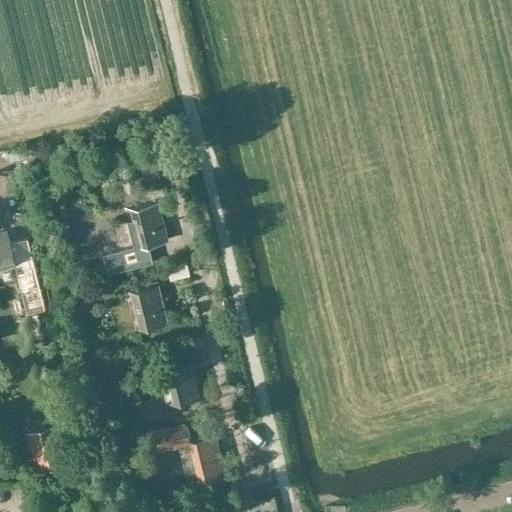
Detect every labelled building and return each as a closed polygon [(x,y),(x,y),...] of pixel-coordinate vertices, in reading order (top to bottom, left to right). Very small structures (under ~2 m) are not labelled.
[(133,144),(140,168),(145,183),(159,179),(151,141),(133,144)] [(132,207),(142,246),(167,240),(157,201),(132,207)] [(0,268),(15,264),(7,231),(0,232),(0,268)] [(174,257),(154,259),(155,274),(175,272),(174,257)] [(132,290),(141,329),(167,323),(157,284),(132,290)] [(191,348),(206,346),(204,336),(189,338),(191,348)] [(175,404),(190,400),(192,408),(200,406),(198,398),(200,397),(190,358),(165,364),(175,404)] [(194,453),(200,480),(226,474),(216,434),(183,443),(186,455),(194,453)]
